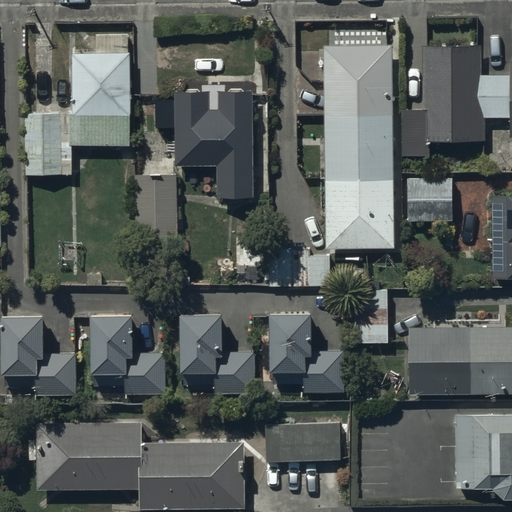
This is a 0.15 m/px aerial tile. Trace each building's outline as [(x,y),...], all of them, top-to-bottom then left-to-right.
[(395,46),(325,46),(328,250),(395,250),(395,46)] [(425,112),(405,112),(405,158),(431,158),(431,143),(487,143),(487,121),(511,120),(511,77),(484,77),(484,48),(425,48),(425,112)] [(75,117),(27,118),(28,180),(75,180),(75,150),(133,149),(132,57),(74,57),(75,117)] [(211,94),(178,94),(178,169),(218,169),(218,199),(255,199),(255,93),(219,92),(219,110),(211,110),(211,94)] [(176,174),(135,175),(136,242),(177,241),(176,174)] [(451,221),(450,179),(408,180),(409,222),(451,221)] [(511,196),(494,196),(495,280),(511,280),(511,196)] [(332,288),(332,258),(314,258),(313,251),(279,251),(279,255),(268,255),(269,289),(332,288)] [(353,292),(354,344),(388,344),(388,291),(353,292)] [(224,312),(183,313),(183,371),(186,371),(186,388),(217,388),(217,395),(256,395),(256,354),(225,354),(224,312)] [(315,312),(273,312),(273,371),(277,371),(277,387),(307,387),(307,396),(347,396),(347,354),(315,354),(315,312)] [(48,314),(6,314),(5,380),(8,380),(8,390),(40,390),(40,398),(80,398),(80,356),(47,356),(48,314)] [(135,316),(93,316),(93,374),(98,374),(98,391),(128,391),(128,398),(168,398),(168,357),(135,357),(135,316)] [(511,328),(409,330),(409,397),(511,395),(511,328)] [(511,417),(454,418),(454,494),(479,494),(479,497),(490,496),(505,506),(511,506),(511,417)] [(343,425),(269,427),(270,463),(344,461),(343,425)] [(145,426),(40,427),(40,494),(142,493),(141,511),(225,511),(248,511),(247,445),(146,446),(145,426)]
